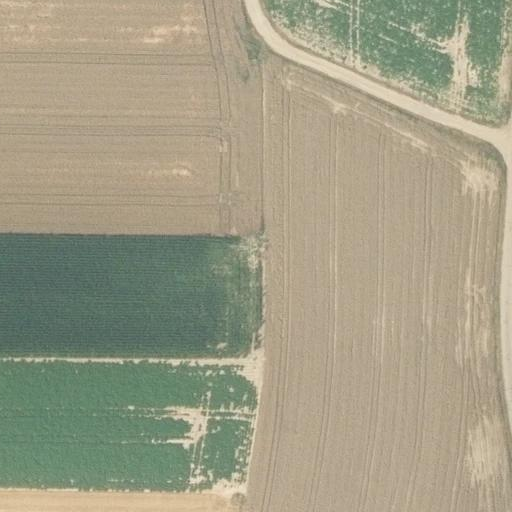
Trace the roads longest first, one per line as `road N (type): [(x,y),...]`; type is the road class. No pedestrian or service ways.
road 1 (track): [(246,0),(250,29),(280,67),(509,161)]
road 2 (unclassified): [(511,432),(499,334),(511,117)]
